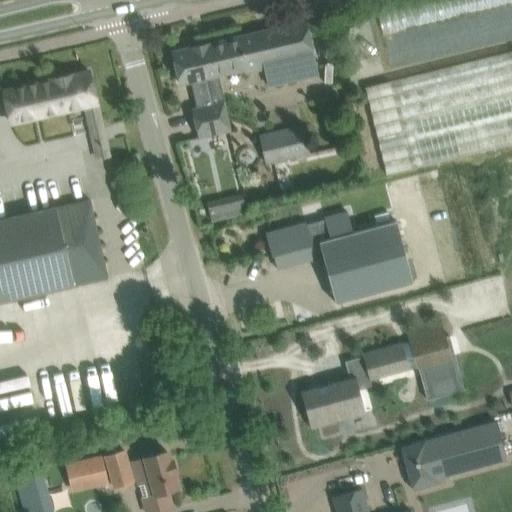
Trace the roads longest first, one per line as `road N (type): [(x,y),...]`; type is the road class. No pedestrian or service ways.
road 1 (unclassified): [(257,511),(120,11)]
road 2 (primary): [(0,39),(120,11)]
